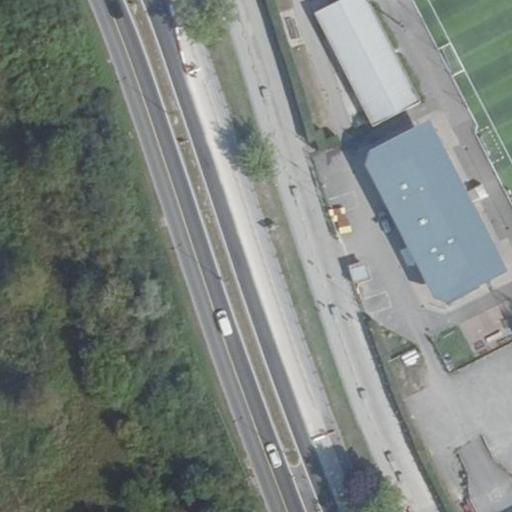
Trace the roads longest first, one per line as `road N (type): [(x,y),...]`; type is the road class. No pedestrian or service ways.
road 1 (secondary): [(112,0),(297,511)]
road 2 (secondary): [(330,511),(157,0)]
road 3 (track): [(300,0),(375,230),(328,254)]
